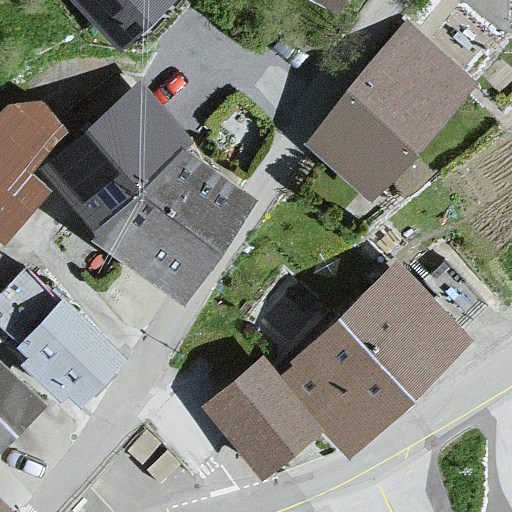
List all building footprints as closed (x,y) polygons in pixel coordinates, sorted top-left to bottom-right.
[(81,0),(137,60),(201,0),(81,0)] [(313,0),(352,19),(361,0),(313,0)] [(409,22),(318,137),(393,196),(484,81),(409,22)] [(0,96),(0,225),(39,180),(164,286),(248,188),(118,79),(60,147),(0,96)] [(254,347),(191,404),(255,475),(319,416),(343,443),(463,334),(392,256),(271,366),(254,347)] [(81,303),(33,353),(92,409),(139,359),(81,303)] [(0,366),(0,467),(1,468),(50,408),(0,366)] [(0,511),(13,511),(0,499),(0,511)]
